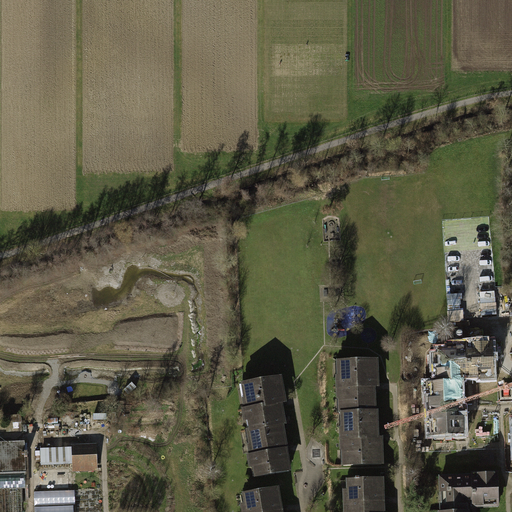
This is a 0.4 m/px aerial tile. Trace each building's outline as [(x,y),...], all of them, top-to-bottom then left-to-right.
[(493,372),(493,343),(472,343),(472,348),(467,348),(467,346),(448,346),(448,350),(439,350),(440,369),(436,369),(436,382),(460,381),(462,381),(461,375),(464,374),(466,374),(466,377),(478,376),(478,372),(493,372)] [(339,413),(344,413),(373,412),(372,389),(368,389),(368,387),(368,383),(376,383),(375,360),(337,361),(337,362),(340,362),(340,376),(338,377),(338,398),(341,398),(342,412),(339,412),(339,413)] [(283,400),(279,377),(241,383),(242,385),(245,384),(247,398),(245,399),(247,409),(244,409),(246,420),(251,419),(252,429),(281,425),(283,424),(279,406),(276,407),(276,404),(276,401),(283,400)] [(460,398),(460,381),(436,382),(431,382),(432,398),(428,398),(428,410),(430,410),(430,420),(434,420),(435,435),(463,435),(463,417),(459,417),(459,408),(458,404),(457,404),(457,398),(460,398)] [(373,412),(344,413),(344,428),(342,428),(342,450),(345,450),(346,464),(343,464),(343,466),(381,464),(380,440),(372,441),(372,438),(372,435),(376,435),(375,412),(373,412)] [(281,425),(252,429),(246,430),(247,431),(250,431),(253,445),(250,445),(252,455),(249,456),(251,467),(256,466),(257,475),(255,476),(288,471),(285,453),(282,453),(282,450),(281,448),(285,447),(281,425)] [(0,475),(26,475),(25,457),(28,457),(28,451),(25,451),(25,442),(0,443),(0,475)] [(72,447),(74,472),(98,471),(97,446),(72,447)] [(36,466),(37,487),(69,486),(69,474),(57,475),(56,465),(36,466)] [(499,501),(498,473),(477,473),(477,478),(473,478),(473,476),(461,476),(461,478),(456,478),(456,476),(440,477),(441,491),(445,491),(445,511),(467,511),(466,502),(472,501),(472,507),(474,507),(483,506),(483,501),(499,501)] [(26,475),(0,475),(0,488),(3,489),(5,489),(22,488),(26,488),(26,475)] [(381,497),(381,479),(358,480),(358,477),(355,477),(355,479),(347,480),(347,481),(350,481),(350,490),(345,490),(345,511),(382,511),(382,503),(378,503),(378,500),(378,497),(381,497)] [(22,511),(22,488),(5,489),(5,511),(22,511)] [(279,506),(276,488),(243,494),(243,495),(246,495),(248,504),(242,505),(243,511),(280,511),(281,511),(278,511),(276,511),(277,510),(276,506),(279,506)] [(75,490),(34,491),(35,506),(75,504),(75,490)]
